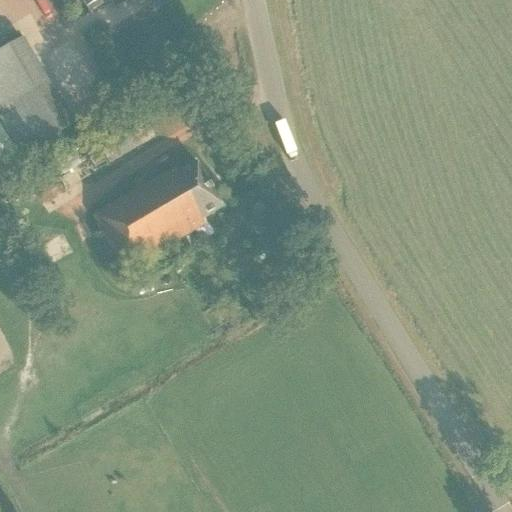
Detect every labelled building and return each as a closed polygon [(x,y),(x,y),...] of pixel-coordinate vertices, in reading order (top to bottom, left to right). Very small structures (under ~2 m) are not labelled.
[(110,0),(109,0),(81,0),(89,12),(110,0)] [(109,0),(110,0),(116,10),(131,0),(109,0)] [(73,125),(23,40),(0,53),(0,119),(21,155),(73,125)] [(153,136),(143,120),(153,113),(149,106),(104,134),(102,131),(92,137),(108,163),(153,136)] [(0,126),(0,167),(18,157),(0,126)] [(50,166),(58,188),(83,178),(75,156),(50,166)] [(224,208),(196,161),(176,173),(174,169),(94,217),(118,256),(122,254),(132,269),(208,224),(206,220),(224,208)]
